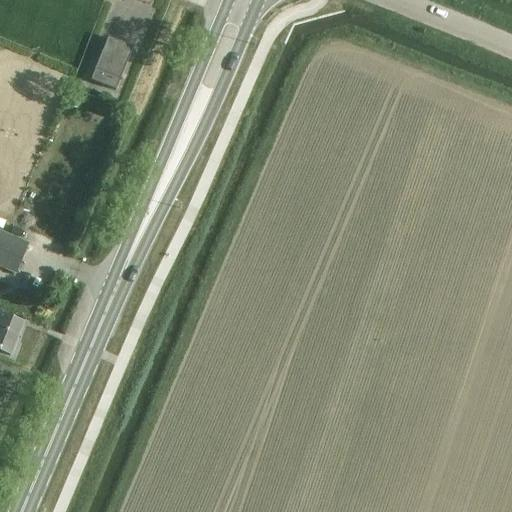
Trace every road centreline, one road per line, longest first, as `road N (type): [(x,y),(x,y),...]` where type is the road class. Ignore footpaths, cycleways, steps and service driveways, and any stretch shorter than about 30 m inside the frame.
road 1 (secondary): [(21,511),(242,0)]
road 2 (unclassified): [(511,49),(390,0)]
